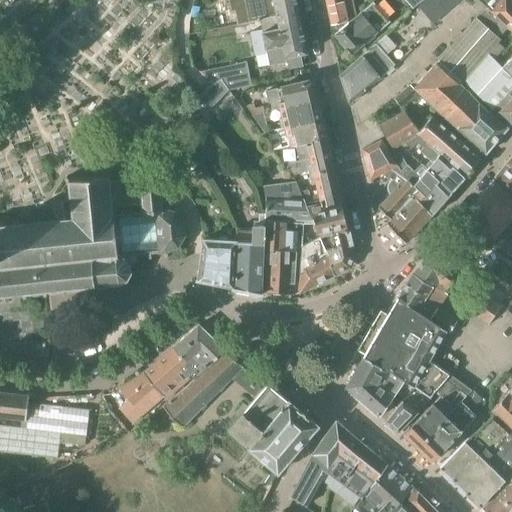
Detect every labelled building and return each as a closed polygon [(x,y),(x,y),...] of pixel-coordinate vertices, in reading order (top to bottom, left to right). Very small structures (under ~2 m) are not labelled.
[(299,19),(295,0),(236,0),(238,6),(246,4),(249,22),(259,20),(262,30),(262,33),(279,29),(278,23),(299,19)] [(325,0),(331,25),(332,25),(348,22),(356,15),(352,0),(325,0)] [(430,0),(442,13),(456,0),(430,0)] [(511,2),(509,0),(473,0),(470,5),(480,14),(486,7),(508,28),(511,31),(511,2)] [(373,2),(334,35),(351,54),(365,42),(367,44),(375,37),(373,35),(389,22),(373,2)] [(499,38),(508,28),(486,7),(480,14),(436,63),(460,84),(463,81),(491,109),(494,107),(511,124),(511,123),(511,77),(502,67),(501,67),(493,60),(504,49),(498,43),(501,41),(499,38)] [(300,55),(306,53),(299,19),(278,23),(279,29),(262,33),(262,30),(250,32),(255,57),(268,54),(270,67),(288,63),(290,68),(303,65),(300,55)] [(395,65),(386,55),(397,46),(386,34),(376,44),(339,75),(349,104),(395,65)] [(511,34),(511,36),(511,56),(502,67),(511,77),(511,34)] [(227,91),(251,86),(246,62),(198,72),(214,86),(219,80),(227,91)] [(486,154),(511,124),(494,107),(491,109),(463,81),(460,84),(436,63),(427,72),(424,69),(409,85),(413,88),(413,89),(418,93),(437,110),(483,152),(484,152),(486,154)] [(273,110),(280,109),(317,100),(312,80),(266,91),(268,102),(270,101),(273,110)] [(413,89),(413,88),(409,85),(394,98),(401,107),(418,93),(413,89)] [(183,113),(200,117),(213,103),(203,93),(183,113)] [(284,128),(322,119),(317,100),(280,109),(284,128)] [(253,103),(245,106),(252,115),(263,112),(264,112),(263,106),(255,108),(253,103)] [(479,157),(483,152),(437,110),(419,133),(417,134),(423,139),(465,177),(481,159),(479,157)] [(263,112),(252,115),(259,126),(266,124),(263,112)] [(412,138),(417,134),(419,133),(404,112),(380,125),(393,148),(412,138)] [(165,154),(189,128),(200,117),(183,113),(154,144),(165,154)] [(200,117),(189,128),(200,138),(211,127),(200,117)] [(305,142),(326,137),(322,119),(284,128),(286,136),(289,135),(291,146),(305,142)] [(277,129),(264,132),(270,141),(279,138),(277,129)] [(465,177),(423,139),(417,134),(412,138),(423,148),(419,152),(432,163),(425,171),(451,194),(465,177)] [(310,173),(333,168),(326,137),(305,142),(309,158),(295,161),(283,164),(292,176),(298,174),(310,171),(310,173)] [(366,165),(390,153),(381,139),(362,149),(366,165)] [(382,173),(397,165),(390,153),(366,165),(370,179),(381,173),(382,173)] [(158,165),(167,174),(178,164),(169,155),(158,165)] [(511,158),(496,178),(511,190),(511,158)] [(407,182),(400,171),(398,167),(397,165),(382,173),(397,187),(378,208),(390,220),(386,224),(405,243),(431,216),(412,198),(417,192),(407,182)] [(451,194),(425,171),(419,178),(407,165),(400,171),(407,182),(417,192),(412,198),(431,216),(451,194)] [(320,203),(340,198),(333,168),(310,173),(312,182),(315,181),(318,194),(320,203)] [(120,182),(110,183),(109,176),(68,180),(70,200),(54,202),(56,220),(0,225),(0,296),(118,285),(127,282),(131,273),(130,264),(124,258),(117,257),(123,256),(158,253),(165,253),(178,247),(185,235),(183,222),(174,212),(163,209),(161,188),(141,190),(141,194),(121,196),(120,182)] [(511,247),(499,236),(511,220),(511,196),(494,181),(463,217),(511,257),(511,247)] [(307,206),(320,203),(318,194),(310,196),(303,197),(307,206)] [(307,206),(303,197),(266,195),(265,221),(315,224),(307,206)] [(349,268),(354,257),(340,198),(320,203),(307,206),(315,224),(320,236),(319,237),(326,253),(334,275),(342,272),(349,268)] [(264,227),(262,294),(293,295),(297,224),(265,223),(264,227)] [(262,294),(264,227),(253,227),(252,230),(236,229),(235,242),(233,287),(234,289),(262,294)] [(302,292),(334,275),(326,253),(319,237),(301,247),(299,293),(302,292)] [(233,287),(235,242),(203,240),(197,280),(233,287)] [(457,275),(429,254),(428,254),(412,275),(433,288),(434,286),(445,294),(447,295),(444,293),(457,275)] [(438,307),(447,295),(445,294),(434,286),(433,288),(412,275),(408,281),(397,298),(450,334),(455,325),(458,321),(438,307)] [(488,325),(501,306),(471,286),(469,290),(479,297),(469,311),(488,325)] [(469,311),(479,297),(469,290),(458,304),(469,311)] [(380,310),(357,350),(363,353),(366,354),(365,356),(385,369),(386,367),(403,378),(414,385),(413,386),(430,398),(436,392),(439,387),(447,378),(450,374),(449,374),(440,367),(429,360),(437,345),(445,332),(397,299),(389,313),(388,315),(380,310)] [(128,400),(119,408),(132,423),(162,397),(165,400),(192,377),(194,379),(225,351),(198,325),(196,328),(143,373),(120,388),(128,400)] [(194,379),(164,407),(183,426),(231,376),(256,397),(265,386),(242,366),(225,351),(194,379)] [(347,385),(347,386),(347,387),(347,388),(348,389),(366,403),(374,411),(378,415),(379,416),(397,393),(405,398),(413,386),(414,385),(403,378),(386,367),(385,369),(365,356),(364,355),(348,383),(347,384),(347,385)] [(434,402),(404,432),(405,433),(419,447),(448,417),(447,416),(461,401),(470,390),(450,374),(447,378),(460,388),(462,389),(449,407),(444,403),(440,408),(434,402)] [(439,387),(436,392),(450,402),(460,388),(447,378),(439,387)] [(239,418),(229,430),(249,447),(248,448),(278,473),(298,449),(311,433),(318,425),(307,417),(307,416),(299,409),(298,409),(288,400),(287,401),(267,384),(265,386),(256,397),(248,407),(243,403),(234,414),(239,418)] [(511,389),(492,410),(511,429),(511,389)] [(27,396),(0,392),(0,416),(25,420),(26,413),(39,414),(40,405),(27,403),(27,396)] [(397,433),(401,429),(418,412),(401,401),(385,421),(397,433)] [(448,417),(419,447),(432,460),(433,461),(462,431),(462,430),(475,415),(461,401),(447,416),(448,417)] [(27,428),(0,425),(0,451),(58,458),(59,442),(85,445),(89,409),(43,404),(42,417),(29,416),(27,428)] [(511,478),(511,433),(492,416),(467,439),(440,467),(479,506),(505,480),(508,483),(511,478)] [(308,463),(290,497),(306,505),(314,489),(325,470),(327,466),(353,436),(344,428),(336,421),(329,430),(323,437),(321,441),(312,454),(308,463)] [(327,466),(325,470),(361,498),(364,494),(388,465),(387,464),(383,460),(369,449),(356,439),(353,436),(327,466)] [(379,506),(372,511),(397,511),(394,508),(413,488),(388,465),(364,494),(379,506)] [(485,511),(511,511),(511,478),(508,483),(482,509),(485,511)] [(397,511),(437,511),(413,488),(394,508),(397,511)]
